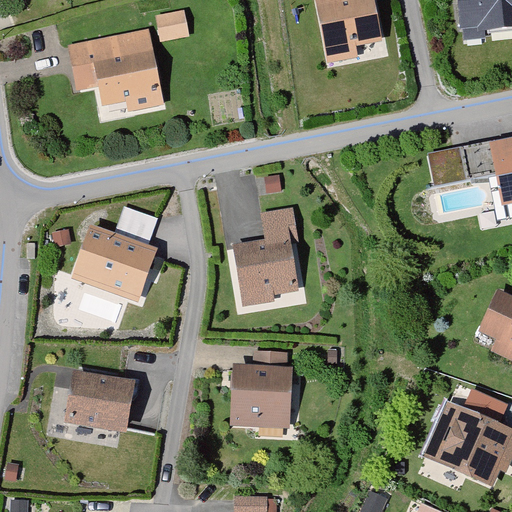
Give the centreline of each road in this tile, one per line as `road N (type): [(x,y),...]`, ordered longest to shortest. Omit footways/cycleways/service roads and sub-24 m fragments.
road 1 (residential): [(511,100),(6,200)]
road 2 (residential): [(6,200),(0,375)]
